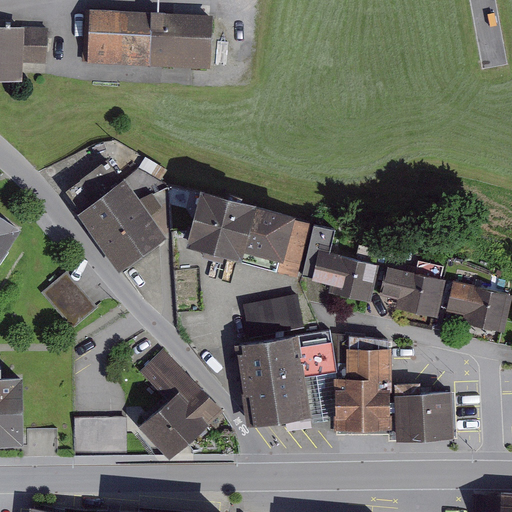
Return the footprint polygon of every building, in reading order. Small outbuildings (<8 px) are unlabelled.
[(213,13),(90,8),(88,61),(211,67),(213,13)] [(48,26),(0,24),(0,77),(22,79),(23,62),(47,63),(48,26)] [(79,208),(76,211),(119,271),(168,236),(153,214),(163,207),(151,191),(141,199),(125,176),(121,179),(107,159),(65,189),(79,208)] [(257,198),(201,184),(187,244),(239,257),(238,259),(298,277),(311,220),(295,215),(296,211),(256,201),(257,198)] [(0,257),(22,226),(0,210),(0,257)] [(380,262),(331,251),(336,226),(314,221),(301,276),(331,283),(329,291),(371,300),(380,262)] [(386,263),(379,294),(398,298),(396,307),(438,317),(447,277),(386,263)] [(67,270),(41,292),(73,329),(99,307),(67,270)] [(511,299),(511,292),(454,279),(447,309),(464,313),(462,322),(505,332),(511,299)] [(304,327),(298,293),(243,302),(249,337),(304,327)] [(330,330),(242,341),(243,349),(238,350),(244,390),(242,390),(247,425),(313,415),(305,374),(338,370),(330,330)] [(335,375),(335,427),(337,427),(392,427),(392,400),(391,345),(389,345),(389,337),(338,333),(338,375),(335,375)] [(168,398),(138,423),(170,457),(224,410),(163,349),(140,371),(168,398)] [(0,447),(24,447),(24,378),(1,379),(1,368),(0,367),(0,447)] [(421,380),(394,382),(395,400),(397,438),(456,435),(452,391),(452,388),(421,389),(421,380)] [(397,438),(395,400),(392,400),(392,427),(337,427),(337,435),(388,434),(389,441),(458,438),(455,391),(452,391),(456,435),(397,438)] [(127,416),(75,417),(75,454),(128,453),(127,416)] [(501,503),(474,501),(473,511),(511,511),(511,496),(502,496),(501,503)] [(133,511),(122,511),(30,504),(29,511),(225,511),(134,502),(133,511)]
